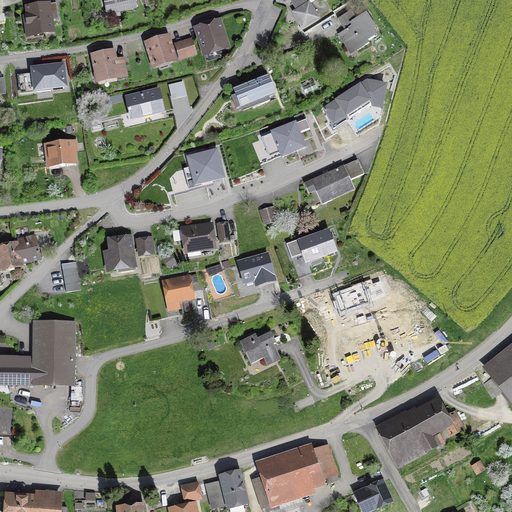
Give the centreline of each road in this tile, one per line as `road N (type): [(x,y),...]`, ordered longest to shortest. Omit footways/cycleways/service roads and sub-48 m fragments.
road 1 (residential): [(334,282),(104,357),(92,371),(88,413),(52,445),(43,477)]
road 2 (residential): [(43,477),(98,485),(162,479),(363,418)]
road 3 (residential): [(108,197),(128,221),(186,213),(269,187),(378,135)]
road 4 (residential): [(265,5),(0,60)]
road 5 (residential): [(265,5),(241,58),(171,145),(108,197)]
road 6 (residential): [(363,418),(434,385),(511,325)]
road 7 (residential): [(0,310),(108,197)]
